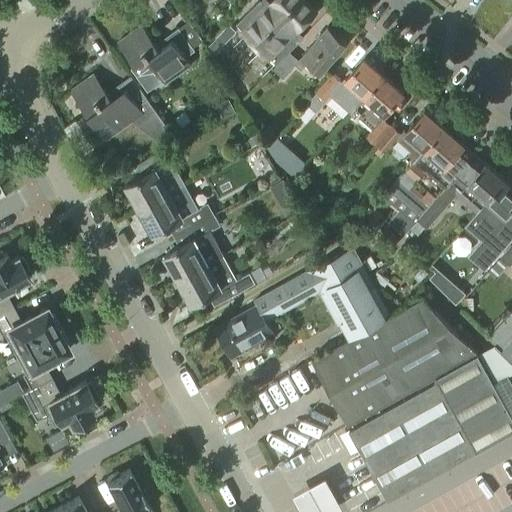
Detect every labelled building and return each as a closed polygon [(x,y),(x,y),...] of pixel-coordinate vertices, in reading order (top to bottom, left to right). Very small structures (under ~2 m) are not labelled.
[(276,65),(300,41),(293,34),(315,12),(303,0),(274,0),(268,7),(260,0),(236,24),(276,65)] [(120,42),(137,67),(150,58),(166,82),(193,64),(188,57),(196,51),(181,29),(157,45),(143,25),(120,42)] [(289,52),(273,69),(283,78),(295,65),(301,70),(308,62),(321,73),(347,43),(328,26),(298,60),(289,52)] [(206,49),(215,57),(225,47),(217,38),(206,49)] [(352,114),(357,108),(384,75),(366,58),(347,79),(345,77),(341,81),(333,74),(307,104),(317,112),(331,96),(352,114)] [(118,130),(132,120),(162,141),(171,129),(127,69),(117,76),(120,81),(113,87),(109,82),(104,86),(94,73),(70,91),(99,130),(100,129),(99,127),(110,119),(118,130)] [(366,137),(376,146),(393,127),(383,118),(386,114),(385,114),(404,92),(384,75),(357,108),(362,113),(359,117),(373,129),(366,137)] [(229,99),(216,106),(223,119),(236,112),(229,99)] [(427,111),(408,132),(405,129),(401,134),(393,127),(376,146),(386,154),(398,140),(411,152),(404,159),(412,165),(445,128),(427,111)] [(426,170),(446,188),(467,163),(457,154),(464,145),(445,128),(412,165),(399,181),(409,190),(410,189),(426,170)] [(127,185),(140,209),(182,186),(169,162),(181,156),(174,144),(137,165),(143,176),(127,185)] [(417,220),(427,229),(457,195),(478,212),(479,211),(505,181),(485,164),(478,173),(467,163),(446,188),(438,196),(429,206),(417,220)] [(389,192),(376,205),(383,212),(385,209),(391,206),(406,219),(396,230),(403,236),(417,220),(429,206),(410,189),(409,190),(399,181),(389,192)] [(511,187),(505,181),(479,211),(486,217),(477,226),(490,238),(485,243),(489,247),(479,259),(491,269),(501,258),(501,257),(495,251),(511,234),(500,225),(511,211),(511,187)] [(168,226),(174,236),(214,214),(208,204),(196,210),(182,186),(140,209),(153,234),(168,226)] [(368,233),(379,221),(377,219),(383,212),(376,205),(358,224),(368,233)] [(165,255),(178,280),(220,257),(208,233),(220,226),(214,214),(174,236),(180,247),(165,255)] [(388,252),(400,238),(392,231),(379,244),(388,252)] [(511,245),(501,257),(501,258),(511,266),(511,264),(511,245)] [(259,304),(268,320),(323,290),(350,340),(393,316),(354,247),(255,301),(257,305),(259,304)] [(0,313),(14,306),(5,291),(30,278),(28,274),(31,273),(23,258),(20,259),(18,256),(11,260),(7,253),(4,255),(2,252),(0,252),(0,313)] [(370,256),(362,260),(369,271),(377,267),(370,256)] [(191,304),(209,295),(215,306),(256,284),(250,271),(232,280),(220,257),(178,280),(191,304)] [(452,283),(443,292),(457,305),(466,296),(452,283)] [(350,340),(312,361),(348,426),(435,378),(479,354),(424,299),(350,340)] [(257,305),(217,328),(223,340),(221,341),(227,354),(230,353),(232,356),(275,332),(268,320),(259,304),(257,305)] [(17,351),(61,328),(53,314),(51,316),(46,308),(22,322),(14,306),(0,313),(0,331),(1,334),(4,332),(14,353),(17,351)] [(511,313),(489,338),(511,360),(511,313)] [(23,374),(31,390),(52,379),(44,363),(69,350),(65,343),(68,341),(61,328),(17,351),(14,353),(25,373),(23,374)] [(391,498),(475,451),(476,452),(511,431),(511,382),(508,375),(511,371),(511,361),(496,345),(479,354),(435,378),(437,382),(352,429),(391,498)] [(31,390),(23,395),(36,419),(48,415),(54,426),(68,418),(71,426),(74,424),(76,427),(91,419),(90,416),(93,414),(89,407),(97,403),(95,399),(98,398),(90,383),(87,384),(85,381),(61,394),(52,379),(31,390)] [(4,389),(0,390),(0,403),(9,399),(4,389)] [(8,401),(0,405),(0,412),(11,406),(8,401)] [(0,468),(2,467),(1,463),(4,462),(0,454),(0,444),(11,439),(0,419),(0,468)] [(108,480),(106,481),(122,509),(116,511),(152,511),(147,502),(150,501),(144,490),(141,491),(129,469),(119,474),(118,471),(106,477),(108,480)] [(86,511),(78,496),(58,507),(60,511),(86,511)]
